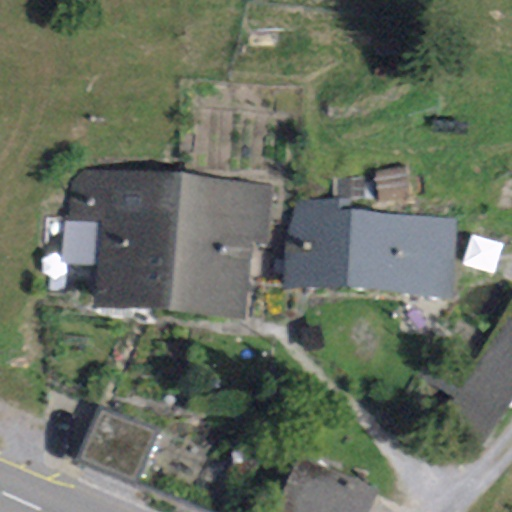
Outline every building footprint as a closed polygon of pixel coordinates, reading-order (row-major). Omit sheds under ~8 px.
[(108,271),(106,303),(171,308),(182,182),(80,174),(73,268),(108,271)] [(265,238),(269,189),(182,182),(171,308),(234,313),(239,257),(249,257),(251,237),(265,238)] [(297,205),(292,284),(446,294),(450,228),(332,220),(333,207),(297,205)] [(511,324),(447,415),(480,439),(511,395),(511,324)] [(137,485),(159,434),(103,410),(81,461),(137,485)] [(302,462),(280,511),(367,511),(376,494),(302,462)]
